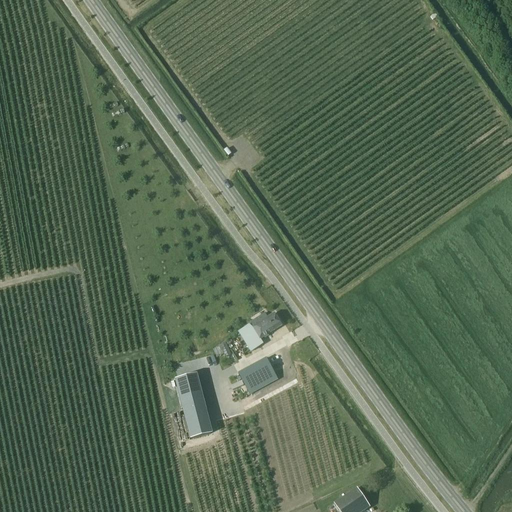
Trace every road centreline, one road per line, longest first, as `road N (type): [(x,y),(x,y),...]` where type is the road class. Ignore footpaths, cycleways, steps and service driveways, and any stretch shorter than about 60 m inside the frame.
road 1 (secondary): [(458,511),(86,0)]
road 2 (track): [(511,102),(439,0)]
